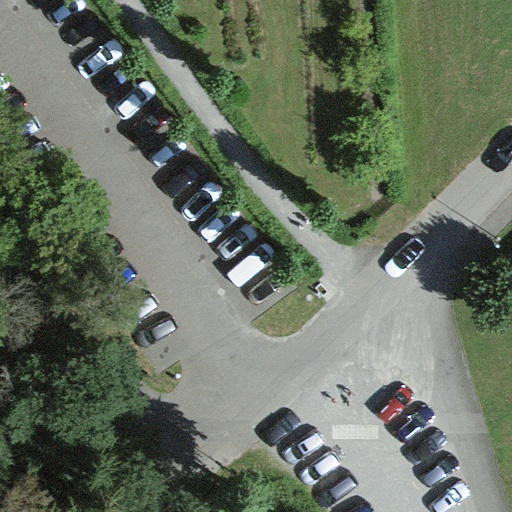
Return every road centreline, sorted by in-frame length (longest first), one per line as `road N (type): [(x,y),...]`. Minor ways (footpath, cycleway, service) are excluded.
road 1 (track): [(127,0),(368,317)]
road 2 (track): [(178,427),(368,317)]
road 3 (track): [(368,317),(462,511)]
road 4 (unclassified): [(368,317),(511,173)]
